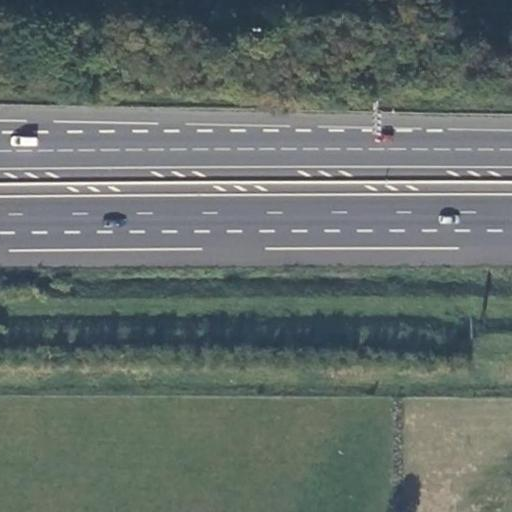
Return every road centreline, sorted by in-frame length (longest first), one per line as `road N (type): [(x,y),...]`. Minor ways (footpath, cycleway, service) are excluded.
road 1 (track): [(0,342),(511,346)]
road 2 (trunk): [(511,148),(0,150)]
road 3 (trunk): [(0,214),(511,213)]
